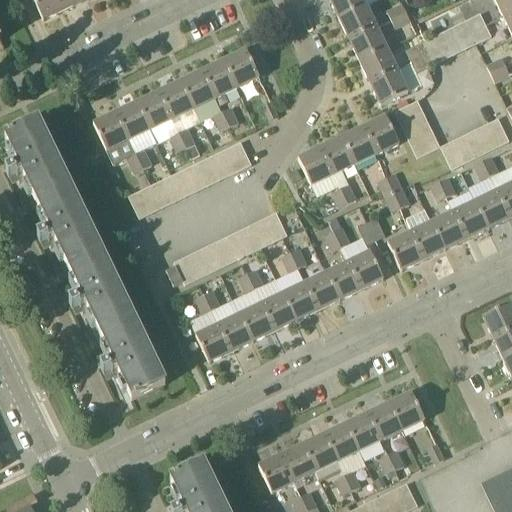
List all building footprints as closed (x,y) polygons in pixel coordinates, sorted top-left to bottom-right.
[(31,0),(43,24),(65,13),(58,0),(31,0)] [(58,0),(65,13),(87,3),(85,0),(58,0)] [(339,22),(366,9),(361,0),(329,0),(328,1),(339,22)] [(511,0),(492,0),(502,20),(511,14),(511,0)] [(391,24),(407,16),(403,6),(386,14),(391,24)] [(349,44),(377,31),(366,9),(339,22),(349,44)] [(511,40),(511,14),(502,20),(511,40)] [(395,33),(409,26),(411,25),(407,16),(391,24),(395,33)] [(471,38),(486,31),(480,17),(464,25),(471,38)] [(476,48),(471,38),(464,25),(453,30),(465,53),(476,48)] [(454,59),(465,53),(453,30),(442,35),(454,59)] [(387,52),(377,31),(349,44),(359,66),(387,52)] [(471,38),(476,48),(491,40),(486,31),(471,38)] [(443,64),(454,59),(442,35),(431,41),(443,64)] [(420,46),(427,60),(432,70),(443,64),(431,41),(420,46)] [(427,60),(420,46),(405,54),(411,67),(427,60)] [(370,87),(398,74),(387,52),(359,66),(370,87)] [(237,92),(259,81),(246,54),(223,64),(237,92)] [(416,77),(432,70),(427,60),(411,67),(416,77)] [(490,79),(505,72),(501,63),(486,70),(490,79)] [(215,102),(237,92),(223,64),(202,75),(215,102)] [(411,67),(398,74),(370,87),(380,110),(408,96),(422,90),(416,77),(411,67)] [(495,87),(509,80),(505,72),(490,79),(495,87)] [(194,112),(215,102),(202,75),(180,85),(193,113),(194,112)] [(178,136),(186,152),(191,162),(200,158),(195,148),(188,133),(201,127),(194,112),(193,113),(180,85),(158,96),(172,123),(173,123),(179,136),(178,136)] [(150,133),(172,123),(158,96),(137,106),(150,133)] [(394,116),(399,127),(423,116),(417,105),(394,116)] [(138,139),(150,133),(137,106),(115,117),(142,173),(151,169),(146,155),(138,139)] [(269,125),(278,121),(271,106),(262,110),(269,125)] [(221,116),(229,131),(239,127),(231,111),(221,116)] [(220,136),(229,131),(221,116),(212,120),(220,136)] [(428,128),(423,116),(399,127),(405,139),(428,128)] [(70,190),(54,158),(38,125),(39,125),(35,117),(22,124),(26,131),(23,132),(5,141),(18,168),(5,174),(8,180),(9,181),(16,178),(19,185),(25,183),(36,207),(70,190)] [(133,177),(142,173),(115,117),(93,127),(106,154),(107,154),(114,169),(127,163),(133,177)] [(363,131),(376,158),(399,147),(385,120),(363,131)] [(498,123),(486,128),(497,151),(509,145),(498,123)] [(434,139),(428,128),(405,139),(410,150),(434,139)] [(497,151),(486,128),(475,134),(486,157),(497,151)] [(363,131),(342,141),(355,168),(376,158),(363,131)] [(475,134),(463,140),(474,162),(486,157),(475,134)] [(176,156),(186,152),(178,136),(169,141),(176,156)] [(440,151),(434,139),(410,150),(416,162),(440,151)] [(463,140),(452,145),(463,168),(474,162),(463,140)] [(342,141),(320,152),(333,179),(355,168),(342,141)] [(463,168),(452,145),(440,151),(451,173),(463,168)] [(219,156),(224,168),(245,157),(240,146),(219,156)] [(333,179),(320,152),(298,162),(311,190),(333,179)] [(219,156),(208,162),(219,184),(230,179),(224,168),(219,156)] [(245,157),(224,168),(230,179),(251,169),(245,157)] [(482,166),(489,180),(498,176),(492,161),(482,166)] [(208,162),(196,167),(207,190),(219,184),(208,162)] [(480,185),(489,180),(482,166),(473,170),(480,185)] [(196,195),(207,190),(196,167),(185,173),(196,195)] [(185,173),(174,178),(185,201),(196,195),(185,173)] [(173,206),(185,201),(174,178),(162,184),(173,206)] [(395,197),(403,193),(396,178),(387,182),(395,197)] [(385,201),(395,197),(387,182),(378,186),(385,201)] [(439,186),(446,202),(456,197),(449,182),(439,186)] [(162,212),(173,206),(162,184),(151,190),(162,212)] [(436,207),(446,202),(439,186),(428,191),(436,207)] [(511,187),(496,195),(509,222),(511,221),(511,187)] [(349,188),(340,193),(347,208),(357,203),(349,188)] [(102,256),(86,223),(70,190),(36,207),(49,234),(37,239),(40,246),(47,243),(51,250),(56,248),(68,272),(102,256)] [(151,190),(140,195),(151,217),(162,212),(151,190)] [(338,213),(347,208),(340,193),(330,197),(338,213)] [(395,197),(402,212),(411,208),(403,193),(395,197)] [(151,217),(140,195),(128,201),(139,223),(151,217)] [(488,233),(509,222),(496,195),(474,205),(488,233)] [(392,216),(402,212),(395,197),(385,201),(392,216)] [(466,243),(488,233),(474,205),(453,216),(466,243)] [(264,222),(275,245),(287,239),(276,216),(264,222)] [(444,254),(466,243),(453,216),(431,226),(444,254)] [(336,221),(327,225),(333,237),(342,233),(336,221)] [(275,245),(264,222),(253,227),(264,250),(275,245)] [(423,264),(444,254),(431,226),(410,236),(423,264)] [(264,250),(253,227),(242,233),(252,256),(264,250)] [(242,233),(230,239),(241,261),(252,256),(242,233)] [(342,233),(333,237),(339,253),(349,248),(342,233)] [(400,275),(423,264),(410,236),(387,247),(400,275)] [(339,253),(333,237),(323,242),(331,257),(339,253)] [(219,244),(230,267),(241,261),(230,239),(219,244)] [(219,244),(208,250),(219,272),(230,267),(219,244)] [(196,255),(207,278),(219,272),(208,250),(196,255)] [(297,273),(308,269),(302,253),(290,258),(297,273)] [(185,261),(196,283),(207,278),(196,255),(185,261)] [(347,266),(361,294),(383,283),(370,255),(347,266)] [(133,322),(118,289),(102,256),(68,272),(81,299),(69,305),(72,311),(72,312),(79,309),(83,316),(88,314),(100,338),(133,322)] [(289,277),(297,273),(290,258),(282,262),(289,277)] [(185,261),(174,266),(175,270),(183,286),(185,289),(196,283),(185,261)] [(339,304),(361,294),(347,266),(326,276),(339,304)] [(173,290),(183,286),(175,270),(166,274),(173,290)] [(254,293),(264,289),(257,274),(247,278),(254,293)] [(317,315),(339,304),(326,276),(304,287),(317,315)] [(245,297),(254,293),(247,278),(238,283),(245,297)] [(296,325),(317,315),(304,287),(282,297),(296,325)] [(211,315),(220,310),(213,295),(204,299),(211,315)] [(274,335),(296,325),(282,297),(261,308),(274,335)] [(202,319),(211,315),(204,299),(194,304),(202,319)] [(252,346),(274,335),(261,308),(239,318),(252,346)] [(511,334),(511,311),(510,308),(483,321),(493,343),(511,334)] [(231,356),(252,346),(239,318),(218,328),(231,356)] [(100,370),(103,377),(110,374),(114,381),(119,379),(121,383),(131,404),(165,387),(149,354),(133,322),(100,338),(112,364),(100,370)] [(209,367),(231,356),(218,328),(195,339),(209,367)] [(504,365),(511,360),(511,334),(493,343),(504,365)] [(402,435),(424,424),(411,396),(389,407),(402,435)] [(380,445),(381,445),(402,435),(389,407),(367,417),(380,445)] [(373,448),(380,445),(367,417),(345,428),(359,455),(373,448)] [(337,466),(359,455),(345,428),(324,438),(337,466)] [(337,466),(324,438),(302,449),(315,476),(337,466)] [(294,487),(315,476),(302,449),(280,459),(294,487)] [(435,468),(443,464),(436,449),(427,453),(435,468)] [(387,459),(394,474),(404,469),(397,454),(387,459)] [(225,511),(219,499),(204,467),(204,466),(201,459),(188,466),(191,473),(187,475),(170,483),(183,510),(178,511),(225,511)] [(272,497),(294,487),(280,459),(258,470),(271,497),(272,497)] [(386,478),(394,474),(387,459),(381,461),(379,462),(386,478)] [(511,511),(511,474),(495,483),(505,503),(492,509),(493,511),(511,511)] [(354,475),(344,480),(351,495),(361,490),(354,475)] [(342,499),(351,495),(344,480),(335,484),(342,499)] [(406,488),(395,493),(403,511),(413,511),(417,510),(406,488)] [(384,499),(389,511),(403,511),(395,493),(384,499)] [(317,511),(310,497),(301,502),(305,511),(317,511)] [(31,511),(30,510),(38,506),(33,499),(9,511),(31,511)] [(389,511),(384,499),(372,504),(376,511),(389,511)] [(294,511),(305,511),(301,502),(292,506),(294,511)]
